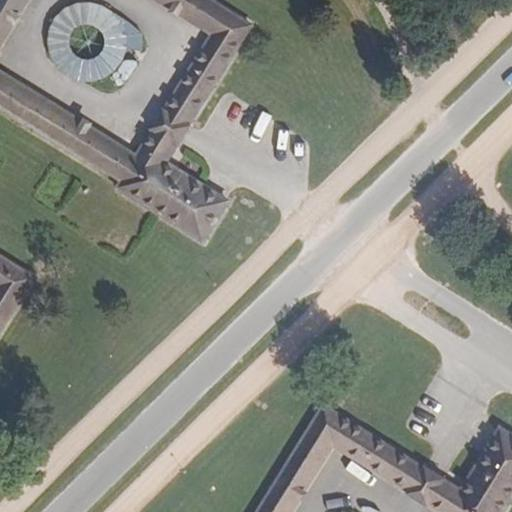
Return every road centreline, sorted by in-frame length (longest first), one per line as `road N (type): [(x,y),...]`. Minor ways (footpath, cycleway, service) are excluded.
road 1 (unknown): [(511,15),(307,214),(30,511)]
road 2 (unknown): [(117,511),(511,123)]
road 3 (track): [(446,133),(413,89),(382,0)]
